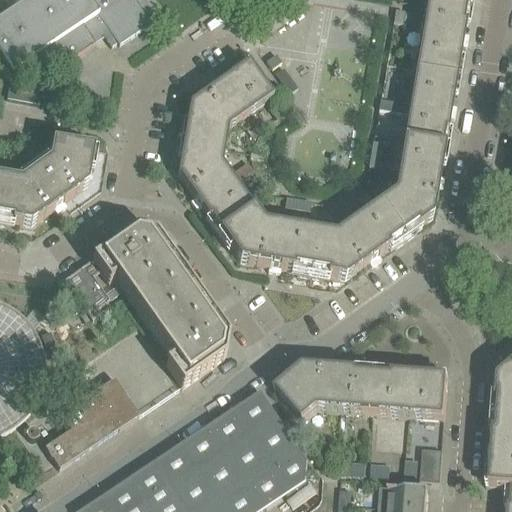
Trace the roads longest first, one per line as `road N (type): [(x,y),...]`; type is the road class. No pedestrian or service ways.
road 1 (residential): [(66,511),(223,409),(275,363)]
road 2 (residential): [(459,511),(468,491),(471,345),(422,284)]
road 3 (residential): [(129,224),(151,91),(160,75),(233,32)]
road 4 (residential): [(466,229),(504,0)]
road 5 (residential): [(275,363),(192,242),(180,232),(129,224)]
road 6 (residential): [(275,363),(329,351),(422,284)]
